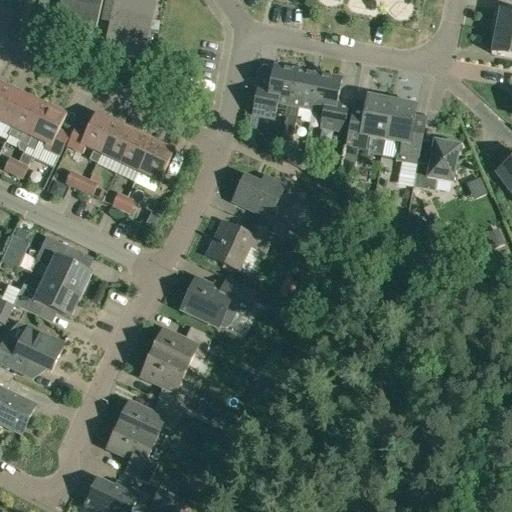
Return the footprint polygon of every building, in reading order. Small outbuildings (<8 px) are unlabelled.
[(104,52),(143,61),(156,0),(61,0),(56,28),(94,36),(93,42),(105,45),(104,52)] [(492,32),(511,36),(511,13),(500,11),(498,18),(492,32)] [(491,55),(511,59),(511,36),(492,32),(492,33),(493,47),(491,55)] [(256,89),(251,117),(273,121),(276,105),(289,108),(296,73),(272,68),(268,91),(256,89)] [(318,77),(296,73),(289,108),(287,118),(288,118),(284,139),(293,141),(298,109),(311,112),(318,77)] [(318,77),(311,112),(322,114),(319,130),(343,134),(348,107),(336,105),(341,82),(318,77)] [(13,129),(27,99),(7,89),(0,105),(0,122),(11,128),(13,129)] [(370,139),(385,142),(392,103),(367,98),(363,121),(351,119),(346,147),(368,151),(370,139)] [(25,154),(28,148),(27,147),(45,107),(27,99),(13,129),(11,128),(8,136),(20,142),(19,147),(20,151),(25,154)] [(395,162),(417,166),(418,164),(418,165),(423,139),(411,137),(417,107),(392,103),(385,142),(399,144),(395,162)] [(27,147),(28,148),(33,150),(38,141),(47,145),(44,149),(60,156),(69,136),(58,131),(65,117),(45,107),(27,147)] [(101,155),(102,156),(117,126),(96,116),(90,130),(79,125),(67,149),(81,156),(85,147),(94,152),(90,161),(97,164),(101,155)] [(102,156),(121,165),(136,135),(117,126),(102,156)] [(241,140),(253,146),(256,133),(243,130),(241,140)] [(121,165),(140,174),(154,144),(136,135),(121,165)] [(413,189),(435,193),(437,182),(452,185),(460,148),(434,143),(430,167),(418,165),(418,164),(417,166),(413,189)] [(140,174),(159,183),(173,153),(154,144),(140,174)] [(303,157),(288,154),(286,163),(301,171),(303,157)] [(353,173),(355,160),(344,157),(341,171),(353,173)] [(3,172),(13,176),(19,163),(10,158),(3,172)] [(511,160),(496,174),(511,194),(511,160)] [(13,176),(22,180),(28,167),(19,163),(13,176)] [(338,169),(325,167),(323,179),(336,182),(338,169)] [(66,184),(84,193),(90,181),(71,173),(66,184)] [(232,204),(268,221),(284,189),(270,183),(267,190),(243,179),(232,204)] [(84,193),(92,197),(98,185),(90,181),(84,193)] [(113,207),(122,211),(128,199),(118,195),(113,207)] [(122,211),(130,215),(136,203),(128,199),(122,211)] [(429,221),(436,218),(431,206),(424,209),(429,221)] [(160,217),(152,213),(146,225),(153,229),(160,217)] [(207,257),(238,272),(249,248),(264,255),(274,236),(254,226),(249,237),(223,225),(207,257)] [(284,241),(304,249),(309,237),(289,228),(284,241)] [(506,245),(499,230),(488,235),(494,250),(506,245)] [(13,240),(3,261),(18,268),(21,261),(18,260),(25,245),(13,240)] [(51,269),(44,282),(80,300),(91,276),(64,264),(70,251),(47,240),(36,262),(51,269)] [(283,285),(296,291),(300,284),(286,278),(283,285)] [(219,326),(226,329),(231,326),(237,312),(244,316),(255,293),(228,280),(222,292),(196,280),(182,311),(218,328),(219,326)] [(24,288),(14,308),(37,319),(43,308),(70,321),(80,300),(44,282),(38,295),(24,288)] [(0,300),(0,323),(5,326),(14,306),(0,300)] [(285,314),(278,311),(273,322),(280,325),(285,314)] [(0,349),(0,364),(32,380),(38,368),(51,374),(65,345),(28,328),(17,351),(3,344),(0,349)] [(152,355),(187,371),(198,348),(206,352),(212,339),(191,329),(185,341),(163,331),(152,355)] [(157,401),(159,402),(178,411),(185,398),(177,394),(187,371),(152,355),(141,378),(163,388),(157,401)] [(0,426),(21,436),(35,407),(6,393),(14,377),(0,370),(0,426)] [(118,427),(154,444),(162,428),(173,434),(183,413),(159,402),(153,415),(129,404),(118,427)] [(214,417),(209,427),(218,432),(219,432),(224,422),(223,422),(214,417)] [(125,475),(148,486),(158,465),(147,460),(154,444),(118,427),(107,451),(131,462),(125,475)] [(84,508),(91,511),(131,511),(132,510),(136,511),(142,511),(149,499),(123,487),(121,492),(98,481),(84,508)] [(176,494),(187,499),(192,488),(181,483),(176,494)] [(149,509),(156,511),(181,511),(186,502),(158,489),(149,509)]
